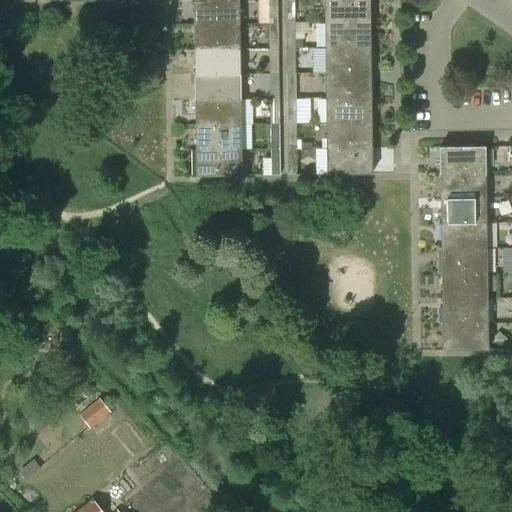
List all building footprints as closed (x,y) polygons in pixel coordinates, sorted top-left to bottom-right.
[(193,0),(194,25),(239,24),(238,0),(193,0)] [(277,0),(267,0),(268,24),(277,24),(277,0)] [(284,0),(285,24),(294,23),(293,0),(284,0)] [(369,0),(323,0),(324,22),(370,22),(369,0)] [(370,22),(324,22),(325,48),(370,47),(370,22)] [(286,49),(294,49),(294,23),(285,24),(286,49)] [(239,24),(194,25),(194,50),(240,49),(239,24)] [(277,24),(268,24),(268,49),(278,49),(277,24)] [(370,47),(325,48),(325,73),(370,72),(370,47)] [(240,49),(194,50),(195,74),(240,73),(240,49)] [(278,49),(268,49),(269,74),(278,74),(278,49)] [(287,74),(295,74),(294,49),(286,49),(286,74),(287,74)] [(370,72),(325,73),(326,98),(371,98),(370,72)] [(240,73),(195,74),(195,100),(240,99),(240,73)] [(278,74),(269,74),(269,99),(279,99),(278,74)] [(287,74),(286,74),(286,99),(287,99),(291,99),(295,99),(295,74),(287,74)] [(371,98),(326,98),(326,124),(371,123),(371,98)] [(240,99),(195,100),(195,125),(241,124),(240,99)] [(279,99),(269,99),(270,125),(279,124),(279,99)] [(295,124),(295,99),(291,99),(287,99),(286,99),(287,124),(288,124),(295,124)] [(371,123),(326,124),(326,149),(372,148),(371,123)] [(241,124),(195,125),(196,150),(241,149),(241,124)] [(279,124),(270,125),(270,150),(279,150),(279,124)] [(287,150),(296,149),(295,124),(288,124),(287,124),(287,150)] [(439,147),(439,172),(485,172),(484,146),(439,147)] [(372,173),(372,148),(326,149),(327,174),(372,173)] [(241,175),(241,149),(196,150),(196,175),(241,175)] [(296,176),(296,149),(287,150),(287,176),(296,176)] [(270,176),(280,175),(279,150),(270,150),(270,176)] [(440,198),(485,197),(485,172),(439,172),(440,198)] [(440,223),(485,223),(485,197),(440,198),(440,223)] [(441,248),(486,247),(485,223),(440,223),(441,248)] [(486,247),(441,248),(441,260),(437,260),(437,273),(441,273),(441,274),(486,274),(486,247)] [(511,272),(511,258),(502,259),(503,272),(511,272)] [(441,299),(487,299),(486,274),(441,274),(441,299)] [(442,325),(487,324),(487,299),(441,299),(442,325)] [(487,349),(487,324),(442,325),(442,350),(487,349)] [(98,399),(79,415),(89,428),(109,413),(98,399)] [(18,471),(25,480),(40,468),(33,460),(18,471)] [(102,511),(92,499),(75,511),(118,511),(116,510),(113,511),(102,511)]
